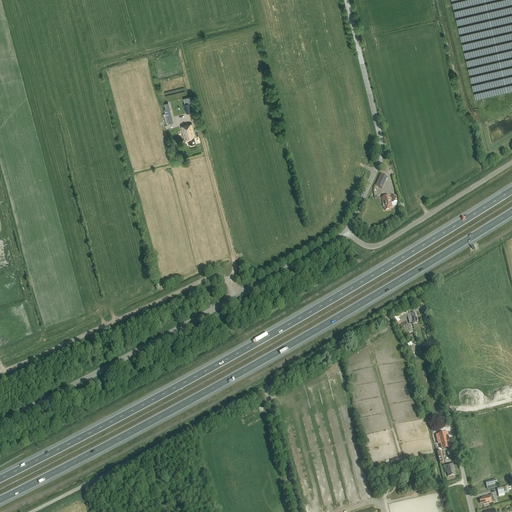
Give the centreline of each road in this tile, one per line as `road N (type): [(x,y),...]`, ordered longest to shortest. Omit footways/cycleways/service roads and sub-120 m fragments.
road 1 (motorway): [(511,190),(236,353),(0,478)]
road 2 (motorway): [(0,499),(235,376),(511,212)]
road 3 (unclassified): [(0,421),(345,230)]
road 4 (track): [(31,511),(261,391)]
road 5 (unclassified): [(472,511),(422,303),(415,296),(389,312)]
road 6 (unclassified): [(345,230),(381,145),(347,0)]
road 7 (unclassified): [(345,230),(378,246),(511,161)]
road 8 (track): [(226,280),(234,266),(205,150)]
road 9 (track): [(261,391),(294,511)]
